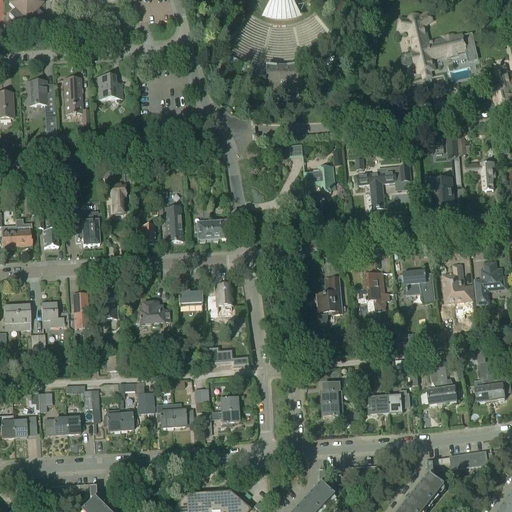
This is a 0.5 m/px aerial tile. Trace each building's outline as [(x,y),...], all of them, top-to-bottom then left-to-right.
[(39,0),(13,0),(8,5),(14,10),(9,16),(26,33),(32,28),(34,29),(39,30),(44,28),(47,23),(46,18),(38,10),(43,4),(39,0)] [(400,21),(399,29),(401,30),(409,31),(414,54),(405,56),(404,56),(404,57),(403,57),(402,57),(402,58),(401,58),(401,59),(400,59),(400,60),(400,61),(400,62),(400,63),(400,64),(401,64),(401,65),(401,66),(402,66),(403,67),(404,67),(405,67),(406,67),(407,67),(415,65),(417,75),(422,74),(424,80),(435,78),(433,71),(431,60),(439,58),(447,56),(448,58),(460,55),(459,52),(464,51),(461,36),(456,37),(455,34),(455,33),(443,35),(443,37),(440,38),(430,40),(429,35),(427,25),(432,22),(429,17),(432,16),(430,12),(428,9),(424,13),(423,13),(421,14),(420,14),(420,13),(419,13),(418,12),(417,12),(416,12),(415,12),(414,12),(413,12),(412,13),(411,13),(410,14),(409,15),(408,16),(408,17),(403,17),(402,17),(401,16),(400,21)] [(220,20),(207,23),(209,31),(224,27),(222,21),(221,22),(220,20)] [(499,86),(490,89),(496,115),(511,110),(511,78),(511,72),(508,73),(506,64),(494,67),(499,86)] [(267,76),(267,77),(267,93),(275,93),(275,99),(288,99),(296,99),(298,99),(298,77),(298,76),(297,76),(267,76)] [(408,94),(416,87),(405,76),(397,82),(408,94)] [(115,79),(97,80),(99,102),(122,100),(122,88),(115,88),(115,79)] [(81,81),(63,82),(65,107),(65,116),(82,115),(83,128),(90,128),(89,112),(82,112),(81,81)] [(43,83),(26,84),(27,109),(47,107),(47,113),(50,113),(50,119),(48,119),(49,141),(58,140),(55,107),(55,97),(46,98),(46,86),(43,86),(43,83)] [(12,96),(0,96),(0,120),(13,120),(12,96)] [(456,136),(445,137),(448,159),(458,158),(456,136)] [(464,136),(457,137),(459,158),(465,157),(464,136)] [(342,152),(333,152),(335,168),(343,167),(342,152)] [(363,160),(355,161),(356,171),(363,171),(363,160)] [(493,165),(465,167),(466,179),(482,177),(483,193),(493,193),(492,180),(495,180),(493,165)] [(77,166),(59,167),(60,180),(78,179),(77,166)] [(364,175),(357,176),(358,187),(371,185),(373,211),(385,210),(382,185),(396,184),(396,182),(400,181),(401,183),(411,182),(409,167),(399,168),(399,169),(385,170),(385,175),(364,177),(364,175)] [(318,173),(304,174),(305,189),(321,188),(322,196),(331,195),(330,192),(335,192),(333,169),(318,170),(318,173)] [(129,177),(109,178),(109,181),(110,194),(110,199),(110,200),(112,200),(113,214),(113,215),(115,215),(115,217),(122,217),(122,215),(124,214),(123,199),(125,199),(124,186),(129,185),(129,177)] [(451,182),(432,184),(435,210),(453,208),(451,182)] [(164,199),(158,200),(159,218),(164,217),(166,245),(183,244),(181,211),(165,211),(164,199)] [(69,205),(61,206),(62,222),(70,222),(69,205)] [(196,227),(195,227),(195,234),(197,234),(198,243),(200,243),(200,245),(205,244),(205,242),(211,242),(210,225),(209,213),(202,214),(203,226),(196,226),(196,227)] [(93,248),(99,247),(97,222),(100,222),(100,216),(97,216),(96,215),(81,216),(82,224),(81,224),(81,230),(76,230),(77,242),(82,242),(83,248),(88,248),(89,248),(89,249),(93,249),(92,248),(93,248)] [(224,224),(210,225),(211,242),(212,242),(213,244),(217,243),(217,241),(226,241),(225,235),(228,235),(227,220),(224,220),(224,224)] [(19,221),(15,222),(15,228),(16,228),(17,250),(32,249),(31,240),(30,240),(30,235),(32,234),(31,226),(20,227),(19,221)] [(16,228),(15,228),(1,229),(1,236),(2,251),(17,250),(16,228)] [(154,229),(136,231),(137,240),(141,240),(141,247),(143,247),(143,248),(148,248),(148,246),(155,246),(154,229)] [(414,242),(422,240),(421,232),(412,234),(414,242)] [(57,233),(43,234),(44,251),(58,250),(57,233)] [(485,282),(475,283),(477,307),(489,305),(487,293),(490,292),(490,294),(493,293),(493,292),(499,291),(508,291),(508,278),(504,278),(503,271),(496,272),(495,265),(484,266),(485,282)] [(455,278),(443,279),(446,304),(448,306),(474,303),(473,289),(464,290),(462,269),(454,270),(455,278)] [(425,273),(403,275),(405,287),(406,287),(407,290),(406,290),(406,294),(407,294),(407,297),(421,296),(423,307),(434,304),(432,276),(425,276),(425,273)] [(366,293),(357,294),(358,304),(367,303),(373,303),(374,314),(386,313),(385,307),(385,304),(389,303),(389,296),(384,296),(382,276),(364,277),(366,293)] [(317,298),(316,298),(317,304),(318,304),(319,315),(333,314),(334,317),(342,316),(338,280),(325,281),(326,295),(323,295),(323,296),(317,296),(317,298)] [(222,289),(216,290),(217,309),(218,315),(231,315),(231,309),(231,306),(232,305),(232,302),(231,301),(230,289),(228,289),(228,286),(222,287),(222,289)] [(178,300),(177,300),(177,302),(178,302),(178,309),(201,308),(201,295),(188,295),(188,293),(182,293),(182,295),(178,295),(178,300)] [(86,296),(73,297),(75,322),(75,330),(93,329),(92,320),(88,320),(86,296)] [(115,298),(98,299),(100,322),(117,321),(115,298)] [(142,314),(139,314),(140,327),(151,326),(151,329),(159,329),(159,326),(170,325),(169,312),(163,313),(162,308),(158,308),(158,305),(141,306),(142,314)] [(56,306),(41,307),(43,331),(64,329),(63,315),(57,315),(56,306)] [(29,307),(17,308),(18,332),(31,332),(29,307)] [(17,308),(4,309),(5,333),(18,332),(17,308)] [(328,316),(318,317),(319,327),(324,326),(325,325),(326,325),(327,324),(328,323),(328,322),(328,321),(328,316)] [(38,337),(31,337),(32,354),(39,353),(38,337)] [(408,338),(398,339),(399,349),(399,352),(409,351),(409,348),(408,338)] [(174,343),(166,344),(168,361),(176,360),(174,343)] [(218,349),(209,349),(210,370),(219,370),(218,349)] [(124,356),(99,357),(99,370),(106,370),(107,372),(125,372),(124,356)] [(193,356),(181,357),(182,367),(194,367),(193,356)] [(94,357),(86,358),(86,373),(94,373),(94,357)] [(493,363),(485,364),(491,404),(505,402),(504,396),(511,395),(509,378),(501,379),(502,387),(496,388),(495,381),(493,363)] [(482,390),(475,391),(477,406),(491,404),(485,364),(478,365),(481,383),(482,390)] [(445,369),(438,370),(443,406),(457,404),(455,389),(447,390),(446,383),(447,382),(445,369)] [(435,392),(427,393),(429,408),(443,406),(438,370),(431,371),(432,384),(434,384),(435,392)] [(339,385),(320,385),(322,407),(342,405),(341,393),(339,393),(339,385)] [(400,392),(400,398),(388,399),(389,415),(402,415),(401,409),(409,409),(409,396),(407,396),(407,392),(400,392)] [(97,393),(91,393),(92,412),(93,426),(99,425),(98,412),(98,399),(97,393)] [(39,414),(38,394),(28,395),(29,409),(33,409),(34,414),(39,414)] [(139,408),(137,408),(138,417),(146,416),(144,396),(138,397),(139,408)] [(150,396),(144,396),(146,416),(154,416),(153,407),(151,408),(150,396)] [(230,397),(220,398),(221,414),(237,413),(236,400),(231,401),(230,397)] [(389,415),(388,399),(369,400),(370,417),(389,415)] [(342,405),(322,407),(322,419),(328,419),(329,423),(343,420),(342,405)] [(179,406),(172,407),(173,414),(174,429),(186,429),(186,426),(193,426),(192,412),(180,413),(179,406)] [(172,407),(155,408),(156,415),(157,415),(156,425),(160,425),(161,430),(174,429),(173,414),(172,407)] [(125,417),(119,417),(120,433),(133,432),(132,427),(136,426),(134,416),(134,412),(125,413),(125,417)] [(104,418),(104,428),(107,428),(108,434),(120,433),(119,417),(119,413),(105,413),(106,418),(104,418)] [(221,414),(210,415),(210,422),(222,421),(222,429),(232,429),(232,426),(238,425),(237,413),(221,414)] [(210,414),(202,414),(203,418),(203,425),(203,430),(204,437),(211,437),(211,430),(210,422),(210,415),(210,414)] [(0,435),(1,435),(1,441),(14,440),(13,424),(13,418),(0,418),(0,435)] [(25,423),(13,424),(14,440),(27,439),(27,438),(36,437),(35,419),(25,420),(25,423)] [(81,420),(66,421),(67,437),(80,436),(79,431),(83,430),(81,420)] [(66,421),(45,422),(46,437),(54,436),(55,438),(67,437),(66,421)] [(485,454),(449,460),(451,473),(487,468),(485,454)] [(429,478),(402,511),(426,511),(444,489),(431,478),(434,475),(433,475),(433,466),(427,466),(427,476),(429,478)] [(321,487),(297,511),(324,511),(336,500),(323,488),(326,485),(325,484),(325,477),(341,477),(342,482),(378,481),(378,469),(318,471),(318,477),(319,477),(319,484),(319,485),(321,487)] [(96,486),(35,490),(36,502),(73,500),(73,493),(89,492),(90,499),(89,499),(92,502),(81,511),(103,511),(93,502),(96,499),(95,499),(95,490),(96,490),(96,486)] [(246,511),(228,496),(209,497),(209,498),(205,498),(205,497),(186,499),(174,511),(246,511)] [(511,511),(511,496),(500,511),(511,511)] [(257,503),(253,508),(257,511),(264,511),(266,511),(257,503)]
